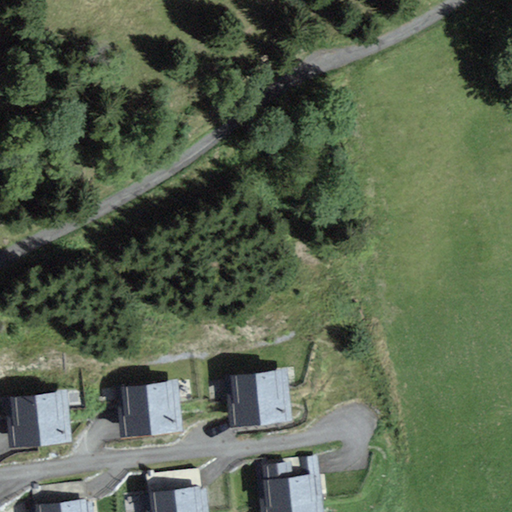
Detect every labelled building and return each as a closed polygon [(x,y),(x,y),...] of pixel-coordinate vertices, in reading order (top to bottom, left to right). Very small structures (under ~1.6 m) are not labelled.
[(225,375),(231,426),(292,419),(286,368),(225,375)] [(116,387),(122,436),(184,429),(178,379),(116,387)] [(5,396),(11,448),(73,441),(67,389),(5,396)] [(260,470),(264,511),(321,511),(316,459),(303,461),(305,480),(291,482),(289,467),(260,470)] [(147,493),(148,511),(205,511),(203,488),(147,493)] [(32,505),(33,511),(90,511),(89,498),(32,505)]
